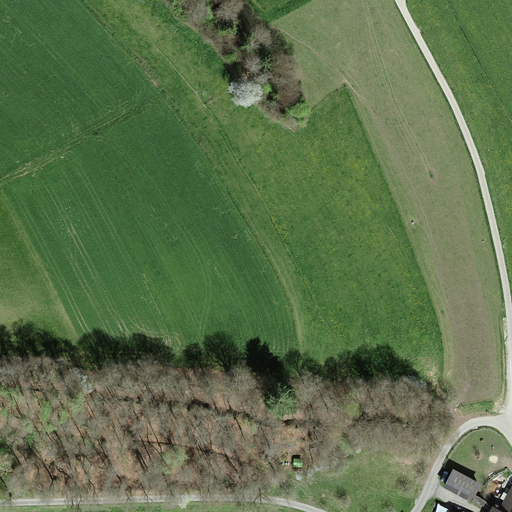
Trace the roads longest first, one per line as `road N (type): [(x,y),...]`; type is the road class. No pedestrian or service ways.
road 1 (track): [(468,424),(406,409),(263,416),(217,397),(0,381)]
road 2 (unclassified): [(397,0),(464,132),(494,228),(511,354)]
road 3 (unclassified): [(308,511),(271,500),(0,503)]
road 4 (unclassified): [(507,433),(481,421),(455,435),(416,511)]
